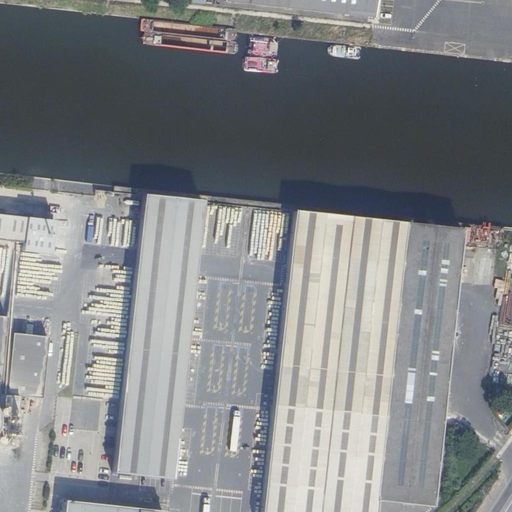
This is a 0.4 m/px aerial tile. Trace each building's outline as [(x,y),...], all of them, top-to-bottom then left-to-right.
[(374,0),(222,0),(222,3),(372,20),(374,0)] [(202,210),(145,204),(115,479),(171,484),(199,225),(202,210)] [(459,232),(290,213),(271,390),(259,511),(374,511),(376,501),(431,507),(459,232)] [(0,215),(0,240),(25,244),(27,218),(0,215)] [(0,318),(0,449),(12,451),(19,399),(43,402),(51,340),(8,335),(10,320),(0,318)]
